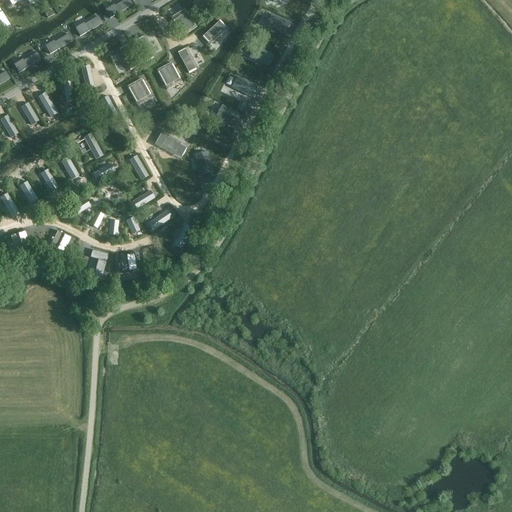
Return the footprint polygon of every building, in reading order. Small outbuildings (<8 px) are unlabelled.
[(114,4),(105,10),(110,18),(133,5),(129,0),(124,0),(115,6),(114,4)] [(213,0),(195,0),(202,13),(217,6),(213,0)] [(0,9),(0,26),(2,30),(10,25),(0,9)] [(307,10),(301,20),(306,23),(312,12),(307,10)] [(187,12),(173,21),(182,35),(196,26),(187,12)] [(268,21),(266,26),(284,35),(290,23),(271,15),(269,19),(268,19),(267,21),(268,21)] [(84,23),(75,28),(80,37),(102,23),(98,16),(85,24),(84,23)] [(149,23),(152,28),(162,22),(159,17),(149,23)] [(220,21),(202,37),(208,43),(226,27),(220,21)] [(54,41),(45,46),(50,55),(72,41),(68,34),(55,42),(54,41)] [(142,36),(135,40),(146,61),(153,57),(142,36)] [(116,37),(104,41),(106,46),(118,41),(116,37)] [(126,45),(119,49),(130,70),(137,66),(126,45)] [(252,53),(249,58),(268,67),(273,56),(255,47),(253,51),(252,51),(251,53),(252,53)] [(185,48),(177,52),(188,73),(196,69),(185,48)] [(23,59),(13,65),(18,73),(41,60),(37,53),(24,61),(23,59)] [(172,64),(157,72),(165,87),(180,79),(172,64)] [(94,85),(90,65),(81,67),(86,87),(94,85)] [(126,75),(129,81),(139,75),(136,69),(126,75)] [(0,84),(10,79),(6,72),(0,75),(0,84)] [(234,83),(232,88),(250,97),(256,86),(238,77),(235,81),(234,83)] [(142,80),(127,88),(135,103),(150,94),(142,80)] [(75,101),(72,81),(63,83),(67,103),(75,101)] [(45,93),(38,97),(50,117),(57,113),(45,93)] [(117,114),(108,96),(100,100),(110,118),(117,114)] [(28,103),(21,108),(32,125),(39,121),(28,103)] [(219,112),(216,117),(234,127),(240,116),(222,106),(220,110),(219,110),(218,112),(219,112)] [(8,116),(0,120),(11,137),(18,133),(8,116)] [(84,138),(96,160),(103,155),(92,134),(84,138)] [(160,134),(155,142),(182,157),(186,149),(160,134)] [(200,153),(195,155),(199,175),(212,172),(207,152),(202,153),(202,152),(200,153)] [(141,180),(149,176),(137,156),(130,161),(141,180)] [(69,158),(61,162),(72,180),(79,175),(69,158)] [(110,164),(93,174),(97,182),(115,172),(110,164)] [(48,170),(41,175),(51,192),(59,188),(48,170)] [(27,183),(20,187),(31,204),(38,200),(27,183)] [(150,191),(133,202),(137,209),(155,199),(150,191)] [(8,194),(1,199),(11,216),(18,212),(8,194)] [(79,214),(90,206),(86,199),(74,207),(79,214)] [(97,228),(104,216),(96,212),(89,224),(97,228)] [(139,230),(134,217),(126,221),(131,234),(139,230)] [(118,235),(119,221),(110,220),(109,234),(118,235)] [(25,231),(10,236),(15,251),(22,249),(23,249),(26,248),(30,247),(25,231)] [(57,231),(50,246),(57,249),(60,251),(64,253),(71,238),(57,231)] [(92,250),(90,258),(98,260),(93,276),(102,278),(109,255),(92,250)] [(134,254),(118,256),(120,272),(128,271),(131,271),(136,270),(134,254)]
